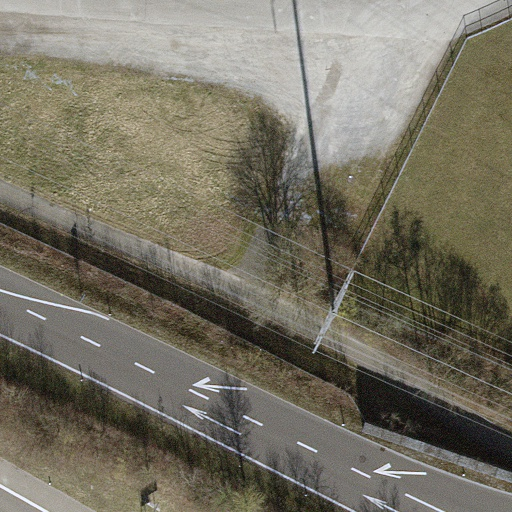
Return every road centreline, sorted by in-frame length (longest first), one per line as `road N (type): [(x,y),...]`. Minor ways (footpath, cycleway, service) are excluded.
road 1 (motorway): [(327,474),(0,301)]
road 2 (motorway): [(457,511),(327,474)]
